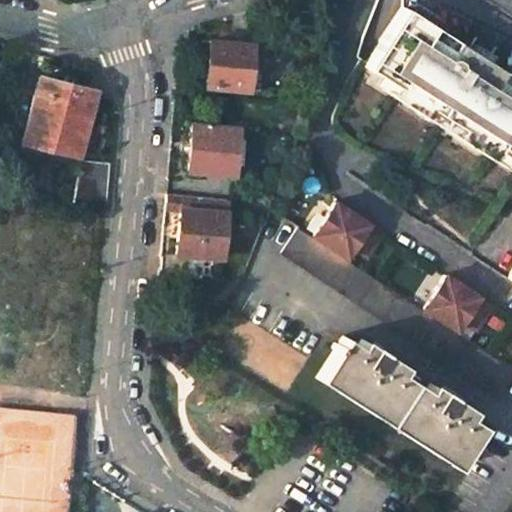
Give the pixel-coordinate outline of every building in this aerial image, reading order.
[(511,0),(481,0),(511,20),(511,0)] [(401,8),(363,68),(394,88),(388,96),(421,117),(427,109),(459,130),(454,138),(487,159),(492,151),(511,163),(511,91),(494,80),(500,71),(454,42),(448,50),(424,35),(430,27),(401,8)] [(248,44),(208,40),(203,88),(243,90),(248,44)] [(75,88),(36,77),(18,141),(73,156),(87,108),(75,88)] [(237,131),(191,128),(187,174),(234,178),(237,131)] [(101,205),(105,166),(71,163),(66,202),(101,205)] [(162,213),(179,214),(175,258),(187,259),(185,283),(214,286),(216,262),(222,262),(226,203),(164,197),(162,213)] [(386,232),(338,201),(315,236),(348,258),(357,245),(371,255),(386,232)] [(511,374),(511,371),(296,230),(280,254),(498,397),(511,374)] [(425,308),(458,330),(467,318),(481,327),(496,304),(448,273),(425,308)] [(383,424),(410,382),(386,367),(390,361),(367,345),(363,352),(340,338),(314,379),(383,424)] [(434,397),(410,382),(383,424),(452,468),(479,427),(457,412),(460,407),(437,392),(434,397)]
